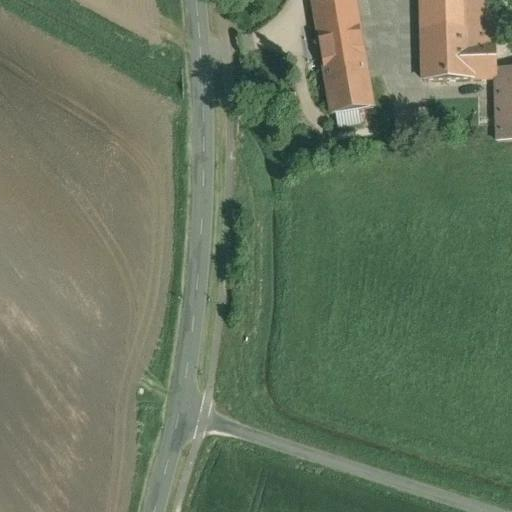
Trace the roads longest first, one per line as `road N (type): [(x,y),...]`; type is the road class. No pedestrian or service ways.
road 1 (tertiary): [(192,0),(200,175),(179,410)]
road 2 (residential): [(491,511),(179,410)]
